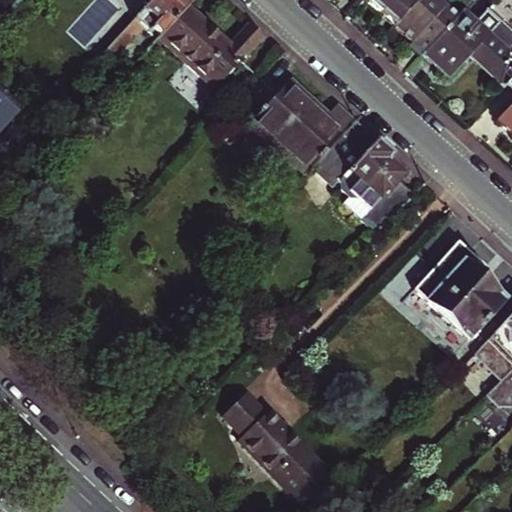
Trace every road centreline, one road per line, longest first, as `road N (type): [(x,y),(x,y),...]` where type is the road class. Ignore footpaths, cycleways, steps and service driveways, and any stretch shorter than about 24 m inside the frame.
road 1 (residential): [(511,218),(274,0)]
road 2 (secondary): [(94,505),(0,415)]
